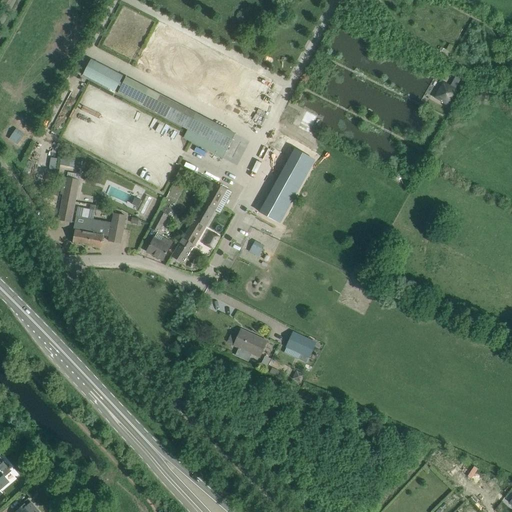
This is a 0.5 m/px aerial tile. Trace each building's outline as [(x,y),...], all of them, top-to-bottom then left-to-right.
[(91,59),(83,75),(115,92),(123,76),(91,59)] [(235,134),(126,77),(118,93),(188,129),(184,138),(223,158),(235,134)] [(449,105),(457,91),(442,83),(435,97),(449,105)] [(302,120),(312,126),(316,117),(306,112),(302,120)] [(308,132),(311,127),(289,115),(286,121),(308,132)] [(295,149),(259,212),(280,224),(315,160),(295,149)] [(76,158),(62,155),(61,164),(74,166),(76,158)] [(58,158),(51,157),(49,169),(56,170),(58,158)] [(63,191),(58,220),(72,223),(80,180),(79,180),(67,178),(64,177),(61,190),(64,190),(63,191)] [(216,210),(227,190),(215,183),(203,203),(216,210)] [(139,211),(144,214),(153,199),(147,196),(139,211)] [(135,198),(132,204),(138,207),(142,201),(135,198)] [(203,203),(172,256),(183,264),(194,246),(206,227),(216,210),(203,203)] [(160,211),(151,228),(159,232),(167,215),(160,211)] [(121,244),(126,216),(112,213),(110,223),(93,219),(88,246),(101,248),(104,236),(110,237),(109,241),(121,244)] [(88,246),(93,219),(76,216),(73,230),(75,231),(73,243),(88,246)] [(218,237),(211,234),(206,244),(213,248),(218,237)] [(147,252),(163,260),(172,242),(165,238),(163,242),(154,238),(147,252)] [(257,240),(252,252),(261,256),(267,245),(257,240)] [(238,335),(234,346),(239,348),(235,356),(248,362),(252,354),(260,357),(267,341),(241,329),(238,335)] [(293,332),(286,347),(309,357),(316,343),(293,332)] [(265,356),(260,366),(266,369),(271,359),(265,356)] [(296,371),(293,378),(301,382),(305,375),(296,371)] [(4,443),(9,449),(16,443),(11,437),(4,443)] [(0,488),(9,481),(5,477),(11,472),(0,458),(0,488)] [(30,497),(41,488),(36,483),(26,493),(30,497)] [(39,511),(28,499),(23,503),(24,504),(15,511),(39,511)]
